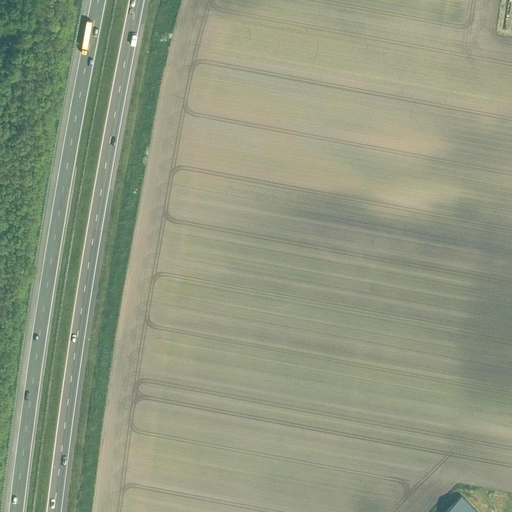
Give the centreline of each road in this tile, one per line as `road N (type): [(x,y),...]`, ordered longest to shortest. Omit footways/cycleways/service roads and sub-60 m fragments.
road 1 (motorway): [(54,511),(136,0)]
road 2 (motorway): [(98,0),(47,279),(18,511)]
